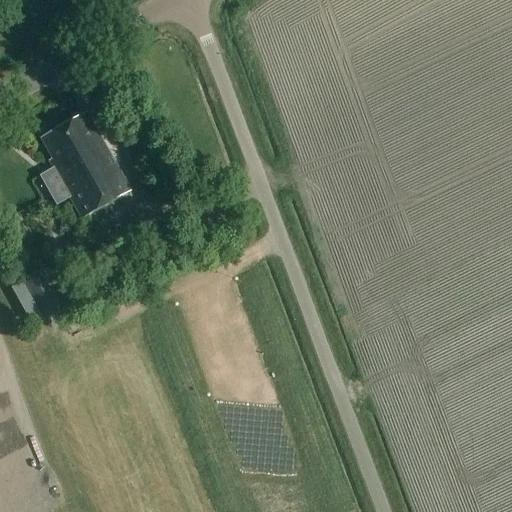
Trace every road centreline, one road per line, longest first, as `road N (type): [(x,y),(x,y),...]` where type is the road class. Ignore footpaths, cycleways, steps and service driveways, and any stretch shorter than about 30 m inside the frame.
road 1 (unclassified): [(384,511),(191,0)]
road 2 (track): [(280,234),(206,280),(244,392)]
road 3 (tertiary): [(172,0),(0,98)]
